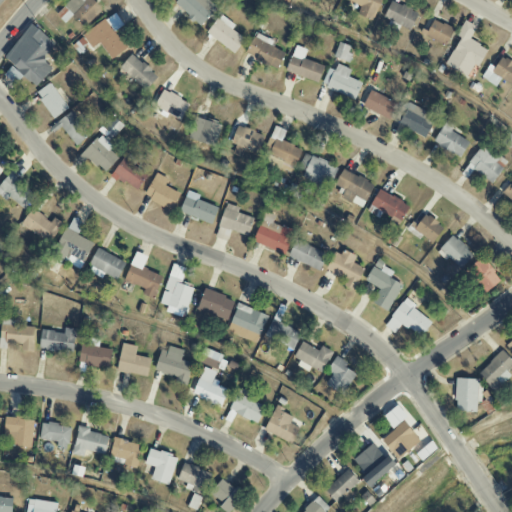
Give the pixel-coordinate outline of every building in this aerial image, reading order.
[(87,0),(86,0),(70,0),(56,14),(64,24),(73,15),(84,27),(102,10),(92,0),(87,0)] [(177,0),(174,4),(200,27),(216,8),(208,1),(208,0),(177,0)] [(357,15),(374,21),(381,0),(345,0),(345,1),(360,5),(357,15)] [(384,19),(411,29),(418,12),(390,2),(384,19)] [(83,36),(92,48),(99,43),(112,60),(128,48),(115,31),(123,25),(114,12),(83,36)] [(245,39),(231,30),(235,25),(219,15),(206,34),(235,53),(245,39)] [(426,36),(446,45),(454,29),(433,20),(426,36)] [(467,77),(473,65),(478,67),(487,49),(469,40),(476,27),(464,21),(457,36),(460,37),(446,66),(467,77)] [(5,59),(13,65),(4,76),(16,85),(22,76),(37,87),(52,68),(42,61),(56,43),(30,24),(5,59)] [(275,43),(256,33),(245,53),(277,70),(285,54),(272,47),(275,43)] [(334,58),(348,62),(352,46),(338,43),(334,58)] [(287,74),(319,82),(323,65),(304,60),(307,49),(294,46),(287,74)] [(158,77),(132,54),(119,68),(146,91),(158,77)] [(511,85),(511,83),(511,63),(501,57),(495,68),(489,65),(481,78),(496,87),(500,79),(511,85)] [(348,79),(351,69),(336,65),(335,71),(327,69),(322,89),(357,98),(361,82),(348,79)] [(68,110),(52,83),(36,92),(52,119),(68,110)] [(189,103),(162,90),(154,108),(181,121),(189,103)] [(389,119),(397,102),(370,91),(362,108),(389,119)] [(425,111),(409,104),(398,125),(425,138),(433,122),(422,117),(425,111)] [(57,125),(77,146),(90,134),(71,113),(57,125)] [(222,125),(195,117),(188,139),(216,147),(222,125)] [(455,125),(446,120),(433,143),(459,159),(469,142),(451,132),(455,125)] [(231,144),(236,145),(233,155),(242,157),(244,149),(259,153),(264,135),(237,126),(231,144)] [(263,153),(295,167),(302,150),(281,141),(285,131),(274,126),(263,153)] [(112,147),(99,135),(82,153),(104,173),(118,159),(109,150),(112,147)] [(481,145),(468,166),(494,182),(507,161),(481,145)] [(330,187),(338,167),(304,153),(296,173),(330,187)] [(147,175),(133,166),(137,161),(126,154),(112,175),(136,191),(147,175)] [(363,208),(374,184),(343,169),(335,185),(345,190),(341,198),(363,208)] [(164,187),(168,179),(155,173),(144,198),(173,210),(180,193),(164,187)] [(37,195),(9,174),(0,185),(0,196),(7,202),(10,199),(25,210),(37,195)] [(511,186),(511,188),(508,185),(502,194),(511,202),(511,186)] [(409,205),(379,190),(370,206),(400,222),(409,205)] [(200,196),(188,191),(179,213),(212,225),(218,208),(198,200),(200,196)] [(239,208),(226,203),(218,227),(247,236),(253,218),(238,213),(239,208)] [(51,222),(32,209),(21,224),(50,244),(64,224),(54,218),(51,222)] [(294,230),(272,224),(275,216),(263,212),(254,244),(287,254),(294,230)] [(77,236),(83,224),(71,218),(51,259),(62,264),(63,261),(81,270),(93,243),(77,236)] [(446,261),(448,258),(461,270),(474,255),(452,235),(436,253),(446,261)] [(326,254),(295,240),(288,257),(319,271),(326,254)] [(355,258),(336,249),(326,270),(346,280),(343,286),(354,291),(364,269),(353,263),(355,258)] [(87,272),(102,278),(104,274),(118,280),(126,261),(96,250),(87,272)] [(162,276),(143,269),(147,256),(134,252),(125,282),(145,289),(142,295),(154,299),(162,276)] [(483,294),(500,282),(483,258),(466,270),(483,294)] [(390,278),(394,270),(376,261),(365,281),(379,289),(372,303),(387,312),(402,285),(390,278)] [(193,288),(181,285),(186,268),(172,264),(160,304),(169,307),(168,312),(184,317),(193,288)] [(235,301),(205,289),(197,309),(227,321),(235,301)] [(384,326),(394,333),(402,324),(420,338),(433,322),(405,300),(384,326)] [(227,332),(257,344),(267,316),(237,304),(227,332)] [(293,350),(301,333),(273,319),(265,336),(293,350)] [(34,327),(11,326),(11,320),(1,320),(0,342),(21,343),(21,351),(34,351),(34,327)] [(41,330),(39,350),(74,353),(76,329),(64,328),(64,333),(41,330)] [(110,367),(111,349),(99,348),(99,339),(83,339),(81,366),(110,367)] [(293,362),(310,369),(310,368),(322,373),(332,351),(321,347),(319,350),(301,342),(293,362)] [(151,359),(135,356),(137,347),(123,344),(116,370),(147,378),(151,359)] [(161,347),(154,372),(176,378),(175,383),(186,386),(192,363),(181,360),(183,353),(161,347)] [(222,372),(228,359),(203,348),(197,362),(222,372)] [(507,372),(511,367),(511,360),(502,350),(477,374),(494,392),(511,376),(507,372)] [(355,373),(345,368),(348,363),(335,356),(327,372),(332,374),(326,385),(344,395),(355,373)] [(227,389),(212,384),(216,372),(202,367),(193,396),(222,406),(227,389)] [(455,412),(476,412),(476,403),(479,403),(479,379),(456,379),(455,412)] [(257,424),(264,407),(251,400),(253,395),(239,388),(229,411),(257,424)] [(290,424),(293,417),(283,413),(285,409),(275,405),(264,432),(292,443),(299,427),(290,424)] [(407,417),(398,405),(382,417),(392,429),(407,417)] [(3,440),(13,441),(13,447),(32,448),(33,419),(4,418),(3,440)] [(396,460),(420,443),(405,422),(381,439),(396,460)] [(56,442),(56,449),(68,450),(70,426),(41,423),(39,440),(56,442)] [(85,451),(104,455),(109,435),(77,428),(71,455),(83,457),(85,451)] [(110,463),(137,467),(140,443),(112,440),(110,463)] [(353,459),(365,475),(362,478),(369,488),(395,467),(375,442),(353,459)] [(154,467),(151,481),(170,485),(176,456),(149,450),(145,465),(154,467)] [(211,474),(184,463),(177,480),(187,484),(185,489),(203,496),(211,474)] [(324,489),(335,502),(359,483),(348,470),(324,489)] [(230,511),(243,494),(222,479),(209,496),(230,511)] [(0,511),(11,511),(13,497),(0,495),(0,511)] [(326,511),(330,508),(318,496),(302,511),(326,511)] [(26,511),(55,511),(57,503),(28,499),(26,511)]
